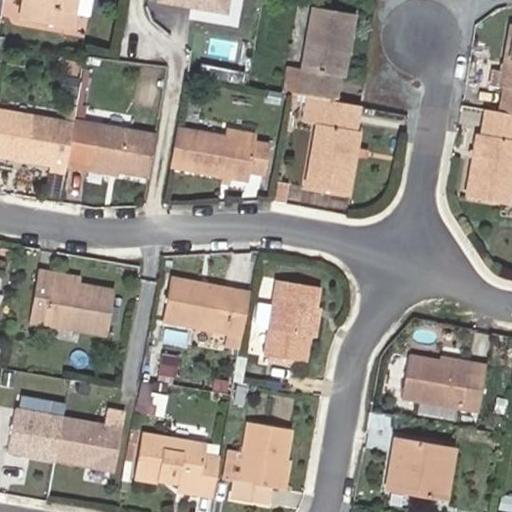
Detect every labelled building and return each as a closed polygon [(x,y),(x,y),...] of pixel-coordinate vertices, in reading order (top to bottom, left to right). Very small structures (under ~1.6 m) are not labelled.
[(30,0),(30,3),(22,2),(19,18),(70,28),(74,0),(30,0)] [(224,0),(157,0),(223,11),(224,0)] [(285,66),(281,91),(288,92),(325,99),(333,101),(337,76),(341,76),(352,14),(312,7),(302,69),(285,66)] [(499,87),(502,88),(499,111),(507,113),(511,113),(511,24),(509,24),(499,87)] [(56,62),(54,77),(69,79),(71,64),(56,62)] [(358,130),(353,129),(357,105),(333,101),(325,99),(320,123),(315,122),(303,186),(348,194),(358,130)] [(71,122),(0,109),(0,155),(49,164),(48,169),(62,172),(64,162),(71,122)] [(511,113),(507,113),(499,111),(485,109),(481,133),(475,132),(465,197),(507,204),(511,172),(511,113)] [(153,134),(72,120),(71,122),(64,162),(146,175),(153,134)] [(223,136),(176,127),(169,166),(244,179),(246,170),(262,174),(268,145),(252,142),(223,136)] [(253,132),(225,127),(223,136),(252,142),(253,132)] [(77,284),(51,280),(52,273),(35,270),(28,321),(104,334),(111,290),(77,284)] [(77,284),(79,277),(52,273),(51,280),(77,284)] [(163,320),(239,335),(247,292),(170,278),(163,320)] [(302,336),(308,337),(316,286),(275,279),(263,353),(298,360),(302,336)] [(173,376),(177,359),(156,355),(153,372),(173,376)] [(400,397),(475,410),(483,368),(407,355),(400,397)] [(163,414),(165,394),(140,392),(138,412),(163,414)] [(20,397),(19,408),(64,412),(65,400),(20,397)] [(52,458),(59,416),(12,407),(4,449),(52,458)] [(110,469),(118,427),(59,416),(52,458),(110,469)] [(269,486),(278,488),(288,429),(247,422),(237,479),(232,479),(228,498),(265,505),(269,486)] [(196,486),(195,494),(210,497),(217,458),(202,455),(204,444),(141,432),(134,474),(176,482),(196,486)] [(386,490),(442,501),(451,447),(393,437),(388,466),(391,467),(386,490)] [(176,482),(175,490),(195,494),(196,486),(176,482)]
